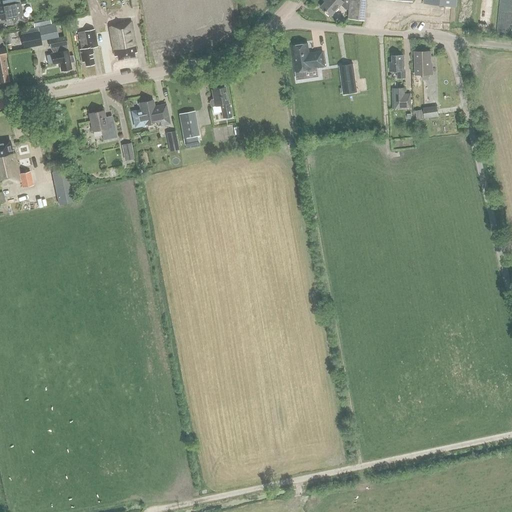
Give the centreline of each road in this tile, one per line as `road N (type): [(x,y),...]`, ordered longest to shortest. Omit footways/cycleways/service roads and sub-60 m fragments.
road 1 (unknown): [(159,511),(511,431)]
road 2 (unclassified): [(0,104),(217,58),(278,16)]
road 3 (unclassified): [(448,40),(278,16)]
